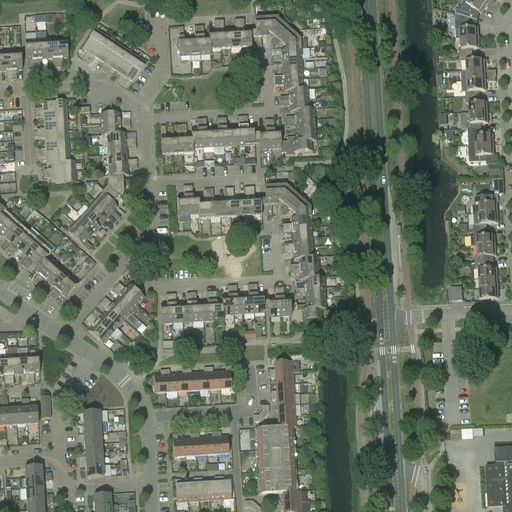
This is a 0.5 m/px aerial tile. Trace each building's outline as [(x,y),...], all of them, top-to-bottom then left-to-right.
[(457,9),(455,15),(472,20),(478,13),(481,15),(486,6),(477,0),(468,0),(466,5),(463,3),(460,8),(457,9)] [(455,15),(455,30),(456,40),(460,40),(479,39),(478,29),(475,29),(471,29),(471,24),(472,20),(455,15)] [(267,34),(268,34),(271,34),(276,38),(271,43),(271,48),(288,29),(276,18),(266,19),(267,34)] [(256,29),(250,29),(251,39),(256,39),(257,48),(262,48),(262,38),(268,38),(268,34),(267,34),(266,19),(255,19),(256,29)] [(230,50),(241,49),(239,20),(234,20),(235,30),(229,30),(230,50)] [(244,29),(244,20),(239,20),(241,49),(251,49),(251,39),(250,29),(244,29)] [(220,50),(230,50),(229,30),(224,31),(223,21),(218,22),(220,50)] [(210,51),(211,51),(220,50),(218,22),(214,22),(214,31),(208,32),(208,37),(209,36),(210,51)] [(211,56),(211,51),(210,51),(209,36),(208,37),(204,37),(203,27),(198,28),(200,57),(211,56)] [(194,37),(189,38),(190,57),(190,62),(200,62),(200,57),(198,28),(193,28),(194,37)] [(179,58),(190,57),(189,38),(183,38),(183,29),(178,29),(179,58)] [(288,29),(271,48),(276,48),(281,43),(285,47),(286,50),(286,51),(301,50),(301,40),(288,29)] [(87,62),(104,36),(95,30),(82,50),(88,54),(83,60),(87,62)] [(36,34),(25,35),(26,42),(27,62),(33,61),(33,71),(38,70),(36,34)] [(46,34),(36,34),(38,70),(43,70),(42,61),(48,60),(46,41),(46,34)] [(99,62),(113,42),(104,36),(87,62),(90,65),(95,58),(99,62)] [(58,69),(63,69),(63,60),(68,59),(67,39),(57,40),(58,69)] [(458,51),(458,57),(472,56),(472,50),(479,50),(479,39),(460,40),(461,51),(458,51)] [(58,69),(57,40),(46,41),(48,60),(53,60),(53,69),(58,69)] [(121,48),(113,42),(99,62),(105,65),(100,72),(103,74),(121,48)] [(130,53),(121,48),(103,74),(107,76),(111,70),(116,73),(130,53)] [(282,57),(272,57),(273,62),(302,60),(310,60),(309,50),(301,50),(286,51),(286,50),(282,51),(282,57)] [(13,82),(17,81),(16,72),(23,71),(21,52),(11,53),(13,82)] [(0,53),(2,73),(7,72),(8,82),(13,82),(11,53),(0,53)] [(138,59),(130,53),(116,73),(122,77),(117,83),(120,85),(138,59)] [(473,61),(472,56),(458,57),(459,63),(466,62),(466,72),(485,71),(484,61),(473,61)] [(147,65),(138,59),(120,85),(124,88),(128,81),(134,85),(147,65)] [(302,70),(302,60),(273,62),(273,67),(282,66),(283,71),(302,70)] [(274,77),(274,82),(303,80),(302,70),(283,71),(283,77),(274,77)] [(461,73),(461,83),(485,82),(485,71),(466,72),(461,73)] [(303,91),(303,90),(303,80),(274,82),(274,87),(284,87),(284,92),(289,92),(303,91)] [(465,93),(465,99),(479,98),(479,92),(486,92),(485,82),(461,83),(462,93),(465,93)] [(289,92),(289,97),(279,98),(280,102),(309,101),(308,90),(303,90),(303,91),(289,92)] [(469,115),(487,114),(486,103),(479,104),(479,98),(465,99),(466,105),(468,105),(469,115)] [(310,111),(309,101),(280,102),(280,107),(289,106),(290,113),(295,112),(310,111)] [(67,112),(66,102),(42,103),(43,110),(35,110),(35,114),(67,112)] [(295,112),(295,117),(285,118),(286,123),(315,121),(314,111),(310,111),(295,112)] [(67,122),(67,112),(35,114),(35,118),(43,118),(43,124),(67,122)] [(469,115),(461,115),(461,129),(467,129),(467,131),(481,130),(481,125),(488,124),(487,114),(469,115)] [(119,115),(100,116),(101,127),(129,125),(129,120),(120,121),(119,115)] [(234,148),(244,147),(242,118),(238,118),(238,128),(233,128),(234,148)] [(255,146),(254,131),(254,127),(247,127),(247,118),(242,118),(244,147),(255,146)] [(218,129),(212,129),(213,149),(213,155),(224,154),(223,148),(222,119),(217,119),(218,129)] [(223,148),(234,148),(233,128),(227,128),(226,119),(222,119),(223,148)] [(193,150),(203,149),(201,120),(197,121),(197,130),(191,131),(192,135),(193,150)] [(203,149),(213,149),(212,129),(206,130),(206,120),(201,120),(203,149)] [(256,131),(254,131),(255,146),(257,146),(260,146),(260,151),(270,150),(269,121),(264,121),(265,130),(256,131)] [(270,150),(280,149),(281,149),(280,143),(281,143),(280,130),(274,130),(274,121),(269,121),(270,150)] [(295,127),(296,133),(316,131),(315,121),(286,123),(286,127),(295,127)] [(67,122),(43,124),(44,130),(36,130),(36,134),(68,133),(67,122)] [(101,127),(101,138),(106,137),(121,136),(120,135),(120,130),(130,130),(129,125),(101,127)] [(181,126),(177,127),(177,136),(172,137),(173,156),(183,155),(181,126)] [(194,155),(193,150),(192,135),(186,136),(186,126),(181,126),(183,155),(194,155)] [(162,157),(173,156),(172,137),(166,137),(166,127),(160,128),(162,157)] [(468,147),(475,147),(493,146),(493,135),(486,136),(485,130),(481,130),(467,131),(468,147)] [(287,138),(287,143),(311,142),(316,142),(316,131),(296,133),(296,138),(287,138)] [(68,143),(68,133),(36,134),(37,139),(44,138),(45,144),(68,143)] [(106,137),(101,138),(102,147),(106,146),(106,147),(126,146),(135,145),(135,140),(125,141),(125,135),(120,135),(121,136),(106,137)] [(281,149),(280,149),(281,154),(286,154),(286,157),(293,156),(293,153),(312,152),(311,142),(287,143),(281,143),(280,143),(281,149)] [(68,143),(45,144),(45,150),(37,151),(38,154),(69,153),(68,143)] [(135,150),(135,145),(126,146),(106,147),(107,157),(126,156),(126,150),(135,150)] [(493,146),(475,147),(468,147),(469,164),(487,163),(487,157),(494,157),(493,146)] [(70,163),(69,153),(38,154),(38,159),(45,159),(46,165),(51,165),(70,163)] [(126,156),(107,157),(108,168),(127,166),(136,166),(136,161),(127,161),(126,156)] [(51,165),(51,170),(43,171),(43,175),(75,173),(74,163),(70,163),(51,165)] [(137,170),(136,166),(127,166),(108,168),(108,177),(107,178),(123,177),(128,177),(127,171),(137,170)] [(501,166),(493,167),(493,175),(502,175),(501,166)] [(76,184),(75,173),(43,175),(44,179),(51,179),(52,186),(76,184)] [(113,205),(124,193),(123,182),(123,177),(107,178),(108,183),(108,187),(103,192),(97,186),(97,187),(94,187),(94,189),(102,196),(113,205)] [(280,211),(281,216),(298,197),(286,186),(276,187),(277,202),(281,202),(285,206),(280,211)] [(189,216),(188,187),(183,187),(183,197),(177,197),(179,217),(189,216)] [(189,216),(199,215),(200,215),(199,201),(199,196),(193,196),(192,187),(188,187),(189,216)] [(267,216),(272,216),(271,206),(277,206),(277,202),(276,187),(265,187),(266,197),(263,197),(260,197),(261,207),(263,207),(266,207),(267,216)] [(240,218),(251,217),(249,188),(245,189),(245,198),(239,198),(240,218)] [(249,188),(251,217),(261,216),(261,207),(260,197),(255,198),(254,188),(249,188)] [(230,218),(240,218),(239,198),(234,199),(233,189),(229,190),(230,218)] [(210,219),(220,219),(219,200),(214,200),(213,190),(208,191),(210,219)] [(220,219),(230,218),(229,190),(224,190),(224,199),(219,200),(220,219)] [(199,220),(210,219),(208,191),(203,191),(204,200),(199,201),(200,215),(199,215),(199,220)] [(95,203),(117,222),(120,219),(113,213),(117,208),(113,205),(102,196),(95,203)] [(78,201),(74,197),(69,202),(73,206),(78,201)] [(298,197),(281,216),(286,216),(291,211),(295,215),(296,218),(296,219),(311,218),(310,207),(298,197)] [(476,205),(473,209),(473,216),(497,214),(497,204),(496,204),(496,198),(489,198),(475,199),(476,205)] [(0,218),(5,213),(6,214),(12,206),(12,203),(9,204),(3,210),(0,207),(0,218)] [(117,222),(95,203),(88,211),(103,224),(107,220),(113,226),(117,222)] [(65,217),(69,212),(65,209),(61,213),(65,217)] [(103,224),(88,211),(82,219),(103,238),(106,234),(99,228),(103,224)] [(0,234),(13,220),(6,214),(5,213),(0,218),(0,234)] [(498,225),(497,214),(473,216),(474,226),(473,226),(473,232),(487,231),(487,226),(498,225)] [(312,228),(311,218),(296,219),(296,218),(291,219),(292,225),(282,225),(282,230),(312,228)] [(75,226),(89,239),(93,235),(100,241),(103,238),(82,219),(75,226)] [(8,241),(20,226),(13,220),(0,234),(0,240),(3,237),(8,241)] [(11,244),(5,252),(9,255),(28,233),(20,226),(8,241),(11,244)] [(68,234),(89,253),(93,249),(86,243),(89,239),(75,226),(68,234)] [(312,239),(312,228),(282,230),(283,235),(292,235),(292,240),(312,239)] [(477,248),(495,247),(494,236),(487,237),(487,231),(473,232),(474,237),(470,238),(471,248),(477,248)] [(12,258),(18,251),(23,255),(36,240),(28,233),(9,255),(12,258)] [(70,242),(65,238),(61,243),(65,247),(70,242)] [(284,251),(313,249),(312,239),(292,240),(293,245),(284,246),(284,251)] [(36,240),(23,255),(27,258),(20,265),(24,269),(43,247),(36,240)] [(73,253),(77,248),(73,245),(68,250),(73,253)] [(43,247),(24,269),(28,271),(34,264),(38,268),(48,257),(51,254),(43,247)] [(475,259),(475,264),(489,264),(489,258),(496,257),(495,247),(477,248),(478,258),(475,259)] [(314,259),(313,259),(313,249),(284,251),(284,255),(293,255),(294,261),(299,260),(314,259)] [(39,276),(33,283),(36,286),(56,264),(48,257),(38,268),(35,271),(39,276)] [(299,260),(299,266),(290,266),(290,271),(319,269),(318,258),(313,259),(314,259),(299,260)] [(56,264),(36,286),(40,289),(46,282),(50,285),(63,271),(56,264)] [(479,280),(497,279),(496,269),(489,269),(489,264),(475,264),(475,270),(478,270),(479,280)] [(319,279),(319,269),(290,271),(290,276),(299,275),(300,281),(305,281),(305,280),(319,280),(319,279)] [(63,271),(50,285),(55,289),(48,296),(52,299),(71,277),(63,271)] [(52,299),(55,302),(62,295),(66,299),(79,284),(71,277),(52,299)] [(305,280),(305,281),(305,286),(295,286),(295,291),(325,289),(324,278),(319,279),(319,280),(305,280)] [(479,280),(480,291),(498,290),(497,279),(479,280)] [(144,299),(129,286),(125,291),(119,285),(115,288),(137,307),(144,299)] [(253,315),(269,314),(268,300),(263,300),(263,295),(257,295),(256,285),(252,286),(253,315)] [(243,315),(253,315),(252,286),(247,286),(247,296),(242,296),(243,315)] [(223,317),(233,316),(231,287),(226,287),(227,297),(221,297),(222,302),(223,317)] [(237,296),(236,287),(231,287),(233,316),(243,315),(242,296),(237,296)] [(130,315),(137,307),(115,288),(112,292),(119,298),(115,302),(130,315)] [(269,314),(269,319),(280,318),(278,289),(274,290),(274,299),(268,300),(269,314)] [(280,318),(290,318),(290,311),(290,298),(284,299),(283,289),(278,289),(280,318)] [(326,300),(325,289),(295,291),(296,296),(305,295),(306,301),(326,300)] [(498,290),(480,291),(480,301),(498,300),(498,290)] [(211,293),(206,293),(207,303),(202,303),(203,322),(213,322),(211,293)] [(224,321),(223,317),(222,302),(217,302),(216,293),(211,293),(213,322),(224,321)] [(182,324),(193,323),(191,294),(186,295),(186,304),(181,304),(182,324)] [(193,323),(203,322),(202,303),(196,303),(195,294),(191,294),(193,323)] [(162,325),(172,324),(170,295),(166,296),(166,305),(160,306),(162,325)] [(172,324),(182,324),(181,304),(176,305),(175,295),(170,295),(172,324)] [(102,303),(123,323),(130,315),(115,302),(112,306),(105,300),(102,303)] [(322,310),(326,310),(326,300),(306,301),(306,306),(296,307),(297,311),(322,310)] [(117,330),(123,323),(102,303),(99,307),(106,313),(102,317),(117,330)] [(322,321),(322,310),(297,311),(290,311),(290,318),(290,323),(296,322),(296,325),(303,324),(303,322),(322,321)] [(92,315),(88,319),(110,338),(115,342),(121,335),(116,330),(117,330),(102,317),(99,321),(92,315)] [(103,346),(110,338),(88,319),(85,322),(92,328),(88,333),(103,346)] [(7,357),(9,386),(14,386),(13,376),(19,376),(18,356),(17,349),(7,350),(7,357)] [(34,375),(40,374),(38,355),(28,356),(29,385),(34,384),(34,375)] [(18,356),(19,376),(24,375),(25,385),(29,385),(28,356),(18,356)] [(0,357),(0,376),(4,376),(4,386),(9,386),(7,357),(0,357)] [(298,363),(292,363),(274,364),(274,371),(269,371),(270,376),(292,374),(299,374),(298,363)] [(225,373),(219,373),(220,391),(231,391),(230,368),(225,368),(225,373)] [(204,374),(197,375),(198,393),(209,392),(208,369),(203,369),(204,374)] [(212,369),(208,369),(209,392),(220,391),(219,373),(212,374),(212,369)] [(182,376),(176,376),(177,394),(187,393),(186,370),(182,371),(182,376)] [(190,370),(186,370),(187,393),(198,393),(197,375),(191,375),(190,370)] [(169,371),(165,372),(166,394),(177,394),(176,376),(169,376),(169,371)] [(166,394),(165,372),(160,372),(160,377),(154,377),(154,381),(154,387),(155,395),(166,394)] [(275,380),(275,386),(293,385),(292,374),(270,376),(270,380),(275,380)] [(293,385),(275,386),(276,393),(271,393),(271,397),(294,396),(293,385)] [(276,401),(276,408),(294,407),(294,396),(271,397),(271,402),(276,401)] [(50,420),(49,398),(40,398),(42,420),(50,420)] [(253,417),(254,423),(262,423),(269,414),(269,407),(262,407),(262,412),(258,417),(253,417)] [(276,408),(276,409),(277,419),(295,418),(294,407),(276,408)] [(26,409),(15,410),(16,427),(27,426),(26,409)] [(37,409),(26,409),(27,426),(38,426),(37,409)] [(15,410),(4,411),(5,428),(16,427),(15,410)] [(82,414),(83,425),(100,424),(100,413),(82,414)] [(277,419),(278,430),(293,429),(296,429),(295,418),(277,419)] [(100,424),(83,425),(84,436),(101,435),(101,434),(106,434),(105,424),(100,424)] [(297,493),(293,429),(278,430),(278,435),(270,435),(269,430),(254,430),(258,496),(273,495),(273,489),(282,489),(282,494),(297,493)] [(473,440),(473,438),(483,438),(483,430),(473,430),(450,432),(450,436),(445,437),(445,442),(451,441),(451,442),(473,440)] [(220,433),(215,434),(217,456),(228,456),(227,438),(220,438),(220,433)] [(211,439),(205,439),(206,457),(217,456),(215,434),(211,434),(211,439)] [(84,436),(84,446),(102,445),(101,435),(84,436)] [(190,440),(183,441),(185,458),(195,458),(194,435),(190,435),(190,440)] [(198,435),(194,435),(195,458),(206,457),(205,439),(199,440),(198,435)] [(185,458),(183,441),(177,441),(177,436),(172,436),(173,459),(185,458)] [(102,445),(84,446),(85,457),(102,456),(102,445)] [(511,511),(511,448),(494,449),(495,466),(486,467),(488,509),(503,508),(503,511),(511,511)] [(85,457),(86,468),(103,467),(102,456),(85,457)] [(24,469),(25,480),(42,479),(41,467),(24,469)] [(103,467),(86,468),(86,479),(104,478),(103,467)] [(214,484),(208,484),(209,502),(220,501),(218,478),(214,479),(214,484)] [(223,478),(218,478),(220,501),(231,501),(230,483),(223,483),(223,478)] [(42,479),(25,480),(26,491),(43,490),(42,479)] [(193,485),(186,485),(187,503),(198,503),(197,480),(192,480),(193,485)] [(201,480),(197,480),(198,503),(209,502),(208,484),(201,485),(201,480)] [(176,504),(187,503),(186,485),(180,486),(180,481),(175,481),(176,504)] [(26,491),(26,501),(43,500),(43,490),(26,491)] [(282,494),(282,505),(300,504),(300,493),(297,493),(282,494)] [(93,497),(94,508),(111,507),(110,496),(93,497)] [(43,500),(26,501),(26,511),(29,511),(44,511),(43,500)] [(252,502),(244,503),(245,509),(250,509),(253,511),(260,511),(260,510),(252,502)]
